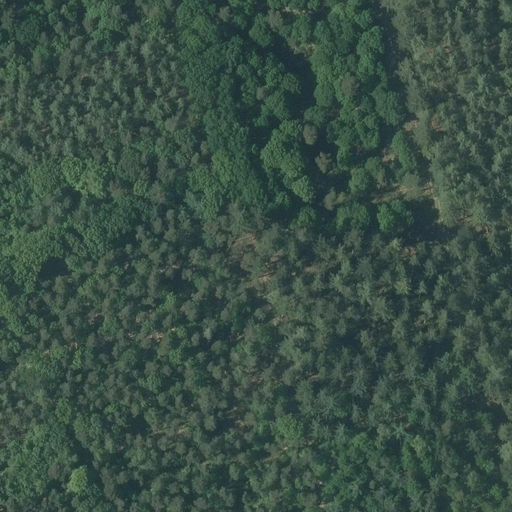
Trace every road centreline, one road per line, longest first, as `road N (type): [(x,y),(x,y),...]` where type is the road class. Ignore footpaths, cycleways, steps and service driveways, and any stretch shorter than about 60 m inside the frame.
road 1 (track): [(380,0),(511,511)]
road 2 (track): [(53,192),(94,210),(220,211),(338,248),(441,240)]
road 3 (track): [(0,320),(108,511)]
road 4 (track): [(0,53),(148,0)]
road 5 (track): [(0,160),(53,192),(0,268)]
